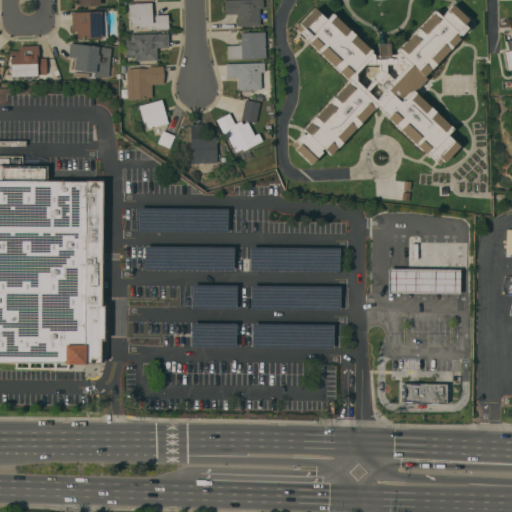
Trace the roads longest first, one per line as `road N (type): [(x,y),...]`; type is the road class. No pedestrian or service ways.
road 1 (residential): [(286,0),(279,27),(291,86),(280,122),(283,163),(299,175),(367,167)]
road 2 (primary): [(357,442),(137,439)]
road 3 (primary): [(332,463),(255,460),(137,439)]
road 4 (primary): [(178,492),(358,499)]
road 5 (primary): [(0,488),(178,492)]
road 6 (primary): [(511,447),(357,442)]
road 7 (primary): [(358,499),(492,502)]
road 8 (primary): [(380,475),(511,482)]
